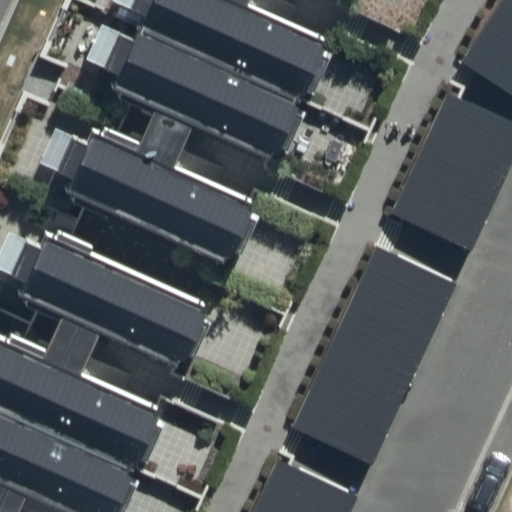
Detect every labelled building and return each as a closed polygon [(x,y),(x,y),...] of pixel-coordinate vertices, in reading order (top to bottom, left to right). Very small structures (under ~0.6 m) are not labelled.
[(109,77),(151,97),(132,141),(95,124),(88,138),(72,131),(67,141),(46,131),(33,157),(53,166),(51,169),(67,177),(62,187),(234,263),(257,211),(164,170),(188,115),(274,156),(326,48),(237,5),(240,0),(121,0),(139,8),(129,33),(98,17),(79,60),(110,73),(109,77)] [(511,0),(502,0),(459,62),(511,97),(511,0)] [(511,130),(442,98),(387,215),(467,253),(511,157),(511,130)] [(56,229),(53,236),(45,233),(42,239),(8,224),(0,242),(0,271),(22,281),(17,293),(58,312),(42,347),(8,331),(5,338),(0,336),(0,511),(13,511),(24,489),(76,511),(111,511),(160,405),(78,368),(97,325),(180,363),(206,305),(83,250),(86,243),(56,229)] [(372,252),(287,426),(369,466),(454,292),(372,252)] [(276,465),(253,511),(352,511),(357,504),(276,465)]
